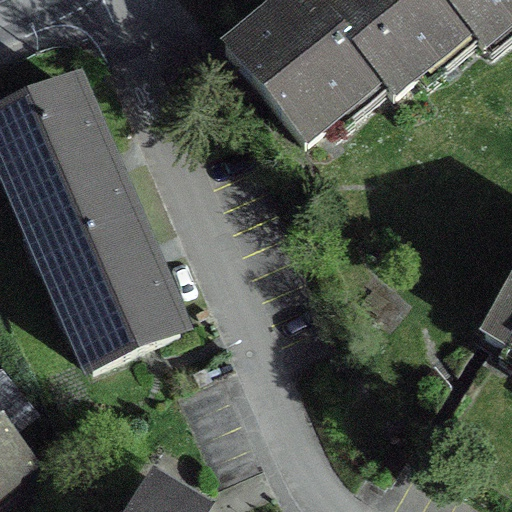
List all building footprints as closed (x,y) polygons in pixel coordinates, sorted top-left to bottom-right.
[(511,0),(323,0),(313,9),(305,0),(291,0),(286,5),(221,57),(302,156),(379,93),(391,108),(470,44),(481,58),(511,32),(511,0)] [(101,167),(70,95),(0,124),(0,171),(90,381),(177,344),(144,268),(101,167)] [(511,290),(481,341),(511,359),(511,290)] [(0,488),(23,470),(0,442),(0,488)] [(184,511),(146,489),(132,511),(184,511)]
